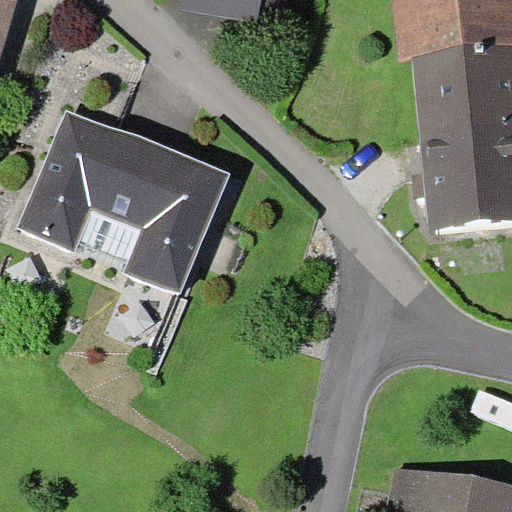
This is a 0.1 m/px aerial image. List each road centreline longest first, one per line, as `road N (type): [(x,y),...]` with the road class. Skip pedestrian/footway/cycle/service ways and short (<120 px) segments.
road 1 (residential): [(361,320),(370,272),(355,232),(319,187),(119,0)]
road 2 (residential): [(319,511),(361,320)]
road 3 (residential): [(361,320),(511,355)]
